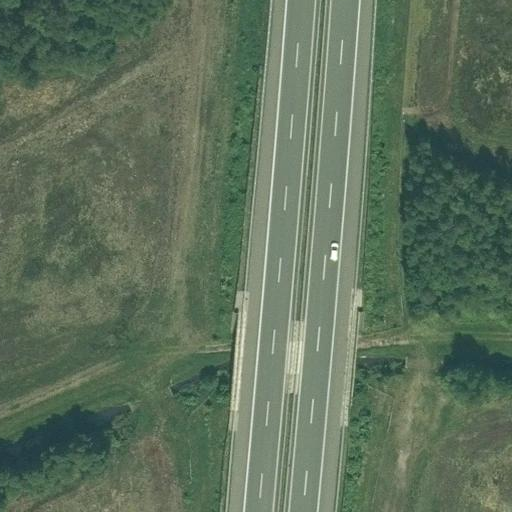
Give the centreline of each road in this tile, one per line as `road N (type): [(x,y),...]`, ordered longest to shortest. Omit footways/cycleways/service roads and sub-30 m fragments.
road 1 (motorway): [(299,0),(257,511)]
road 2 (motorway): [(304,511),(346,0)]
road 3 (track): [(0,438),(192,358),(372,345)]
road 4 (track): [(511,337),(372,345)]
